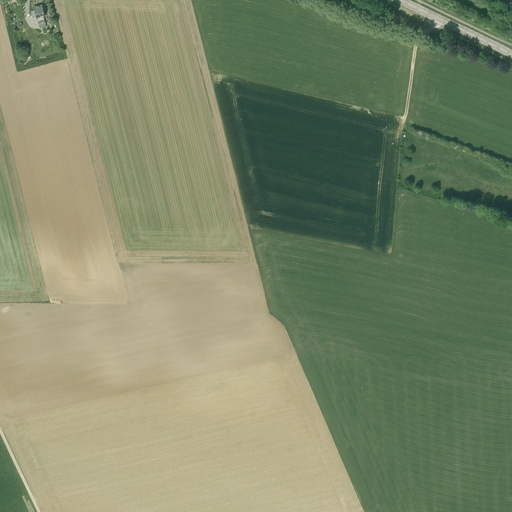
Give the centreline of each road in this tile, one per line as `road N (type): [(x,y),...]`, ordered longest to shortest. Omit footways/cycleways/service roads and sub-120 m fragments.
road 1 (secondary): [(511,55),(398,0)]
road 2 (track): [(422,148),(404,125),(417,33)]
